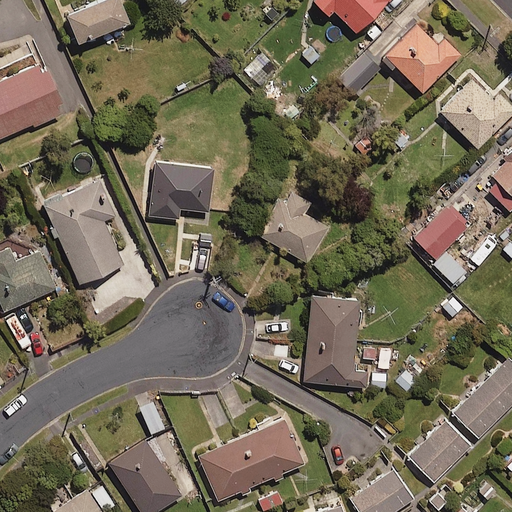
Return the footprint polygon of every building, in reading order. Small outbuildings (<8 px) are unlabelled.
[(124,0),(90,0),(67,10),(78,38),(131,16),(124,0)] [(274,0),(269,0),(259,9),(272,25),(286,13),(274,0)] [(386,0),(317,0),(329,12),(334,7),(355,30),(386,0)] [(417,20),(382,55),(393,66),(396,62),(423,89),(459,53),(438,31),(433,36),(417,20)] [(322,53),(309,42),(299,54),(312,65),(322,53)] [(381,65),(366,49),(339,76),(354,92),(381,65)] [(0,135),(34,120),(35,123),(62,111),(58,102),(62,100),(43,58),(0,77),(0,135)] [(266,77),(251,63),(239,75),(253,90),(266,77)] [(293,77),(283,66),(269,80),(279,90),(293,77)] [(480,145),(511,113),(511,102),(500,90),(493,97),(472,76),(442,107),(480,145)] [(384,152),(367,133),(356,144),(373,162),(384,152)] [(511,148),(490,172),(496,178),(487,187),(510,209),(511,206),(511,148)] [(181,206),(209,209),(213,165),(156,159),(150,213),(179,216),(181,206)] [(55,218),(49,221),(55,236),(58,234),(78,281),(123,262),(104,216),(113,213),(97,177),(46,198),(55,218)] [(288,198),(280,194),(267,217),(270,219),(262,234),(308,260),(329,223),(304,209),(310,198),(293,188),(288,198)] [(468,225),(447,203),(421,227),(442,250),(468,225)] [(511,258),(511,238),(508,235),(496,250),(510,261),(511,258)] [(60,284),(43,246),(14,258),(8,244),(0,247),(0,297),(4,308),(60,284)] [(465,268),(443,250),(434,262),(456,280),(465,268)] [(133,292),(93,313),(102,330),(142,309),(133,292)] [(360,297),(312,292),(304,378),(365,384),(367,369),(353,368),(360,297)] [(464,302),(449,293),(439,309),(454,318),(464,302)] [(376,340),(361,341),(362,358),(377,358),(376,340)] [(511,403),(511,357),(509,354),(453,411),(479,437),(511,403)] [(388,367),(371,366),(370,383),(386,385),(388,367)] [(165,425),(153,399),(140,405),(151,431),(165,425)] [(303,461),(282,411),(257,422),(259,427),(198,453),(217,498),(239,488),(243,496),(253,491),(250,484),(272,475),(274,480),(284,476),(282,470),(303,461)] [(470,443),(445,418),(409,454),(434,480),(470,443)] [(149,511),(181,491),(144,435),(108,459),(142,511),(149,511)] [(510,476),(511,473),(511,453),(509,451),(496,464),(510,476)] [(393,511),(416,497),(394,465),(349,496),(359,511),(393,511)] [(498,491),(487,479),(475,489),(486,502),(498,491)] [(453,492),(445,483),(429,498),(438,507),(453,492)] [(90,493),(86,486),(50,510),(51,511),(103,511),(116,503),(103,484),(90,493)] [(281,486),(256,496),(262,511),(287,502),(281,486)]
